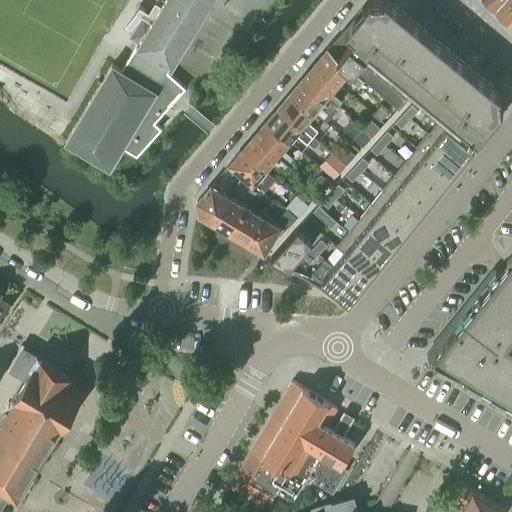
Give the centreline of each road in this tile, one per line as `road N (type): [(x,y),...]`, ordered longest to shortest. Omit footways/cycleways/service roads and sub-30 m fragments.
road 1 (residential): [(340,0),(174,191),(158,312)]
road 2 (residential): [(338,347),(511,127)]
road 3 (residential): [(171,511),(281,334)]
road 4 (residential): [(511,463),(338,347)]
road 5 (residential): [(0,242),(104,305),(158,312)]
road 6 (residential): [(158,312),(281,334)]
